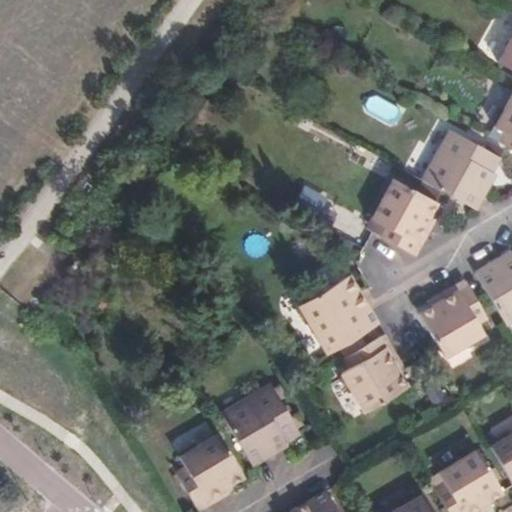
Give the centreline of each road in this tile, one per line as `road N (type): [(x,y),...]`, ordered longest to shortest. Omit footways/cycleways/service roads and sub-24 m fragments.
road 1 (motorway): [(0,160),(118,0)]
road 2 (residential): [(406,338),(394,296),(405,276),(511,208)]
